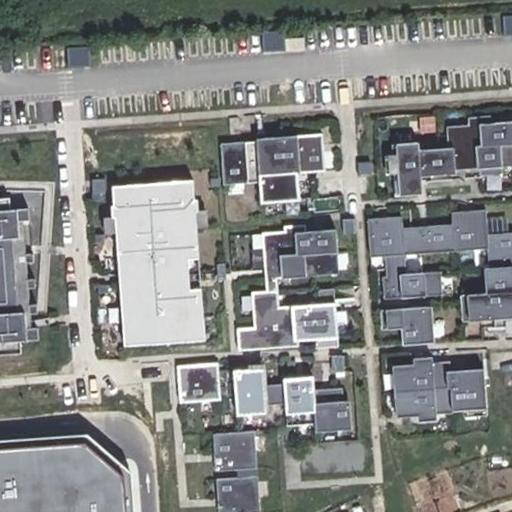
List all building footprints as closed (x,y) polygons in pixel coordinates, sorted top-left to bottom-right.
[(511,17),(502,18),(504,38),(511,37),(511,17)] [(287,31),(264,32),(265,51),(307,49),(306,38),(287,39),(287,31)] [(89,47),(66,48),(68,68),(90,67),(89,47)] [(414,144),(392,145),(396,196),(417,194),(416,177),(451,174),(451,171),(480,169),(480,176),(501,174),(500,167),(511,166),(511,122),(490,124),(489,117),(468,119),(469,126),(446,128),(448,149),(414,151),(414,144)] [(256,142),(219,145),(223,185),(259,182),(261,204),(286,201),(284,175),(324,172),(320,135),(281,139),(282,145),(256,147),(256,142)] [(370,162),(357,163),(358,177),(371,176),(370,162)] [(191,182),(111,189),(122,346),(182,342),(182,336),(202,335),(191,182)] [(9,198),(0,198),(0,354),(21,353),(20,340),(38,339),(37,327),(19,329),(17,307),(23,306),(21,287),(16,287),(15,282),(21,281),(20,262),(14,262),(13,256),(19,256),(18,237),(12,237),(11,222),(28,220),(27,209),(10,210),(9,198)] [(401,217),(367,219),(370,257),(385,256),(387,277),(382,278),(384,298),(435,294),(434,273),(405,275),(403,255),(487,249),(488,268),(483,268),(484,293),(461,295),(463,321),(511,317),(511,233),(486,235),(484,210),(451,213),(452,225),(402,229),(401,217)] [(354,220),(340,221),(341,235),(355,234),(354,220)] [(304,226),(282,228),(283,233),(261,235),(265,292),(250,294),(253,328),(235,330),(237,352),(297,347),(296,333),(313,332),(315,349),(337,348),(332,290),(317,291),(318,305),(278,308),(276,277),(338,273),(334,231),(305,233),(304,226)] [(223,265),(215,265),(216,282),(224,281),(223,265)] [(431,306),(380,310),(381,329),(402,328),(403,344),(434,342),(431,306)] [(342,357),(329,358),(330,372),(343,371),(342,357)] [(449,362),(392,366),(396,418),(453,413),(453,411),(486,408),(483,370),(450,372),(449,362)] [(217,364),(176,367),(178,403),(219,401),(217,364)] [(261,369),(232,371),(236,415),(265,412),(264,405),(284,403),(286,426),(314,423),(315,431),(344,429),(340,389),(313,391),(312,383),(262,387),(261,369)] [(253,432),(212,435),(215,472),(256,470),(253,432)] [(92,450),(0,457),(0,511),(134,511),(133,487),(92,450)] [(256,511),(255,478),(214,481),(215,511),(256,511)]
